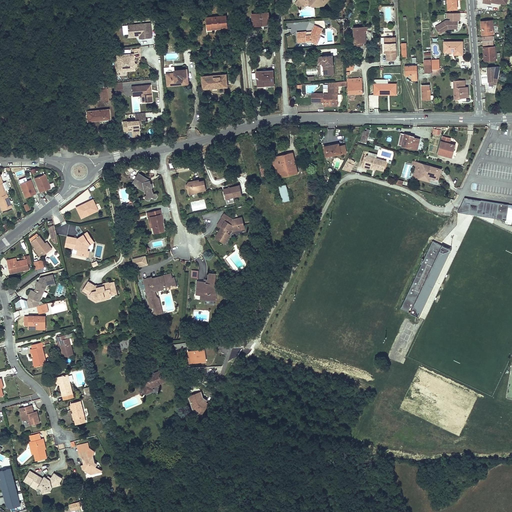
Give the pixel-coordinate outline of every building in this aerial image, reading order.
[(447,0),(448,10),(457,9),(456,0),(447,0)] [(252,15),(254,26),(262,26),(262,24),(269,23),(268,13),(252,15)] [(226,16),(207,18),(208,29),(227,28),(226,16)] [(446,21),(435,27),(439,34),(449,29),(458,28),(458,21),(459,21),(459,16),(450,17),(451,21),(446,21)] [(482,35),(490,35),(490,32),(492,32),(492,27),(493,27),(492,21),(481,22),(481,25),(482,35)] [(128,25),(129,34),(138,33),(140,35),(140,36),(140,39),(152,37),(151,22),(128,25)] [(286,28),(291,28),(291,30),(307,30),(307,22),(286,22),(286,28)] [(306,35),(306,31),(296,32),(297,42),(307,41),(307,40),(310,40),(310,41),(317,44),(321,36),(319,35),(323,28),(315,24),(312,31),(310,35),(306,35)] [(352,28),(353,44),(360,44),(363,44),(363,36),(364,36),(364,32),(365,31),(365,27),(352,28)] [(384,38),(384,44),(384,55),(386,55),(386,61),(394,61),(396,59),(395,38),(384,38)] [(444,42),(444,52),(454,52),(454,54),(462,54),(462,42),(444,42)] [(494,47),(483,48),(483,52),(484,61),(493,61),(492,58),(494,58),(494,53),(495,53),(494,47)] [(133,53),(115,55),(117,72),(118,75),(126,74),(126,71),(135,70),(135,67),(136,66),(136,64),(134,63),(133,53)] [(332,56),(320,57),(320,64),(323,64),(325,63),(325,71),(327,71),(327,75),(334,75),(332,56)] [(417,76),(417,66),(404,66),(405,76),(411,76),(417,76)] [(175,74),(167,74),(168,86),(177,85),(177,82),(188,81),(187,70),(175,71),(175,74)] [(259,77),(258,77),(258,87),(264,86),(264,84),(274,83),(273,71),(259,72),(259,77)] [(214,88),(214,87),(227,85),(226,75),(203,77),(203,89),(214,88)] [(363,94),(362,78),(347,80),(348,95),(363,94)] [(459,86),(459,81),(453,81),(454,100),(459,99),(459,98),(467,97),(467,88),(464,88),(463,88),(463,87),(459,87),(459,86)] [(337,82),(328,82),(328,94),(320,94),(320,102),(324,103),(324,106),(337,106),(337,87),(339,87),(339,85),(346,84),(346,82),(337,82)] [(374,95),(379,95),(379,94),(389,94),(389,95),(396,95),(396,84),(374,84),(374,95)] [(151,89),(150,85),(132,86),(133,96),(142,95),(145,97),(145,102),(152,101),(151,91),(150,91),(149,89),(151,89)] [(422,86),(422,100),(430,100),(429,85),(422,86)] [(98,90),(99,100),(108,99),(106,89),(102,90),(98,90)] [(312,102),(320,102),(320,94),(312,94),(312,102)] [(108,109),(87,112),(88,121),(109,119),(108,109)] [(131,134),(139,133),(139,127),(138,120),(140,120),(145,120),(145,112),(134,113),(135,120),(122,121),(123,131),(131,130),(131,134)] [(400,133),(397,145),(417,150),(419,140),(409,137),(410,136),(400,133)] [(438,154),(450,157),(452,150),(454,150),(455,145),(449,144),(450,139),(443,137),(441,142),(438,154)] [(257,152),(259,161),(265,159),(262,150),(261,143),(255,144),(257,152)] [(330,146),(324,147),(326,157),(331,156),(346,153),(345,145),(339,146),(339,144),(330,145),(330,146)] [(292,152),(272,157),(275,171),(277,179),(298,174),(294,159),(292,152)] [(383,171),(386,161),(376,158),(367,156),(366,155),(363,167),(367,168),(367,166),(376,169),(383,171)] [(265,159),(259,161),(263,179),(269,178),(265,159)] [(354,162),(348,159),(342,169),(350,171),(353,165),(352,165),(354,162)] [(417,166),(414,177),(429,181),(430,177),(438,180),(441,170),(418,163),(417,166)] [(45,173),(35,177),(40,191),(50,187),(45,173)] [(138,173),(132,182),(145,189),(146,192),(147,192),(148,195),(148,196),(149,196),(152,197),(153,195),(154,195),(154,194),(153,188),(151,187),(150,184),(151,183),(151,181),(138,173)] [(30,178),(20,183),(25,197),(36,193),(30,178)] [(188,190),(189,195),(194,194),(193,193),(198,192),(198,193),(207,191),(205,182),(200,183),(199,181),(188,183),(186,187),(187,189),(188,190)] [(132,182),(131,184),(146,192),(145,189),(132,182)] [(279,187),(282,200),(289,198),(285,186),(279,187)] [(242,198),(240,188),(223,192),(225,201),(226,201),(242,198)] [(5,194),(0,195),(0,204),(2,210),(12,206),(7,194),(7,193),(6,193),(5,194)] [(97,210),(94,205),(92,199),(88,201),(88,202),(83,205),(83,204),(75,207),(80,218),(97,210)] [(487,211),(488,207),(469,204),(469,207),(466,207),(465,210),(476,213),(477,209),(487,211)] [(147,213),(148,217),(149,217),(152,228),(153,233),(163,230),(161,222),(159,215),(161,214),(160,210),(147,213)] [(224,215),(221,219),(225,222),(222,227),(216,238),(225,243),(230,235),(228,234),(231,229),(232,229),(232,231),(241,230),(240,226),(244,226),(242,218),(233,220),(224,215)] [(5,231),(10,227),(6,222),(1,225),(5,231)] [(88,246),(90,245),(89,243),(92,241),(86,232),(82,235),(79,237),(79,239),(77,240),(77,239),(67,237),(65,247),(77,249),(76,254),(82,255),(83,250),(87,251),(88,246)] [(30,242),(35,249),(39,254),(41,252),(43,255),(51,249),(47,245),(46,246),(44,243),(38,236),(30,242)] [(431,265),(432,266),(438,268),(439,269),(440,266),(443,265),(443,263),(448,251),(441,248),(435,261),(434,260),(431,265)] [(39,254),(35,249),(34,250),(40,257),(43,255),(41,252),(39,254)] [(135,268),(148,264),(146,255),(132,258),(135,268)] [(26,259),(17,261),(16,258),(8,260),(9,263),(11,273),(28,269),(26,259)] [(43,259),(33,261),(35,269),(45,267),(43,259)] [(420,294),(419,296),(425,298),(431,285),(436,275),(437,272),(431,270),(420,294)] [(153,281),(152,278),(152,277),(144,279),(151,307),(149,307),(151,316),(158,314),(155,299),(154,296),(157,296),(155,290),(163,289),(165,287),(168,289),(177,287),(175,277),(172,278),(171,273),(163,275),(157,277),(158,280),(153,281)] [(197,293),(201,294),(205,294),(205,299),(212,299),(212,294),(214,294),(214,289),(215,273),(209,273),(208,280),(208,283),(205,283),(205,281),(198,281),(197,293)] [(55,283),(53,275),(43,277),(40,282),(39,282),(37,281),(35,285),(36,286),(34,291),(31,290),(28,297),(29,297),(27,301),(29,308),(39,305),(38,302),(38,301),(39,302),(45,289),(46,285),(51,284),(55,283)] [(116,294),(113,282),(109,283),(108,282),(103,284),(103,286),(97,288),(96,285),(94,286),(88,282),(83,291),(87,293),(90,295),(96,299),(104,297),(106,298),(109,298),(111,295),(116,294)] [(95,302),(105,300),(106,298),(104,297),(96,299),(90,295),(87,293),(88,298),(95,302)] [(45,304),(38,306),(40,314),(46,312),(45,308),(46,308),(45,304)] [(24,325),(28,326),(44,326),(44,317),(24,316),(24,325)] [(56,337),(57,341),(59,341),(61,347),(63,357),(73,355),(69,338),(66,339),(65,335),(56,337)] [(131,338),(116,343),(118,350),(133,345),(131,338)] [(41,342),(31,345),(32,349),(30,349),(31,353),(32,353),(33,359),(36,366),(45,364),(41,347),(42,346),(41,342)] [(205,349),(189,351),(190,362),(206,360),(205,349)] [(141,380),(137,382),(142,393),(146,391),(146,393),(153,390),(152,386),(167,379),(163,370),(155,373),(154,371),(147,374),(148,376),(141,379),(141,380)] [(62,395),(68,394),(69,398),(74,396),(73,393),(68,373),(58,376),(59,381),(58,382),(59,384),(62,395)] [(207,399),(202,396),(200,391),(189,395),(193,406),(197,404),(198,406),(201,408),(206,400),(207,399)] [(80,400),(71,403),(75,419),(78,418),(79,423),(85,421),(84,417),(80,400)] [(31,405),(19,408),(22,420),(28,419),(30,424),(39,422),(37,412),(33,413),(31,405)] [(31,441),(41,438),(40,433),(30,435),(31,441)] [(41,438),(31,441),(34,453),(36,460),(46,457),(44,449),(43,442),(44,442),(43,438),(41,438)] [(77,445),(79,452),(89,449),(87,443),(77,445)] [(140,446),(126,462),(130,466),(142,451),(142,450),(144,449),(140,446)] [(89,449),(79,452),(80,457),(83,458),(85,458),(86,463),(84,464),(86,470),(91,473),(97,472),(96,466),(97,463),(95,462),(93,457),(95,455),(93,448),(89,449)] [(0,471),(0,480),(5,497),(17,493),(11,468),(0,471)] [(38,475),(31,471),(25,479),(32,484),(38,475)] [(41,489),(42,492),(45,491),(47,488),(50,490),(52,487),(60,486),(59,483),(62,479),(54,474),(50,480),(45,477),(43,479),(38,475),(32,484),(31,486),(37,490),(38,487),(41,489)] [(17,493),(5,497),(7,508),(20,505),(17,493)] [(71,510),(80,508),(78,502),(69,504),(71,510)]
